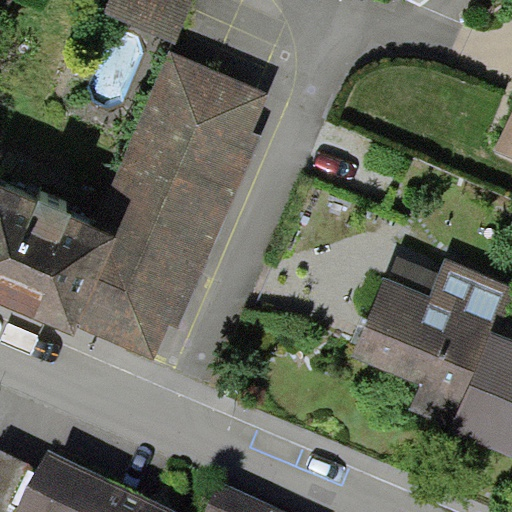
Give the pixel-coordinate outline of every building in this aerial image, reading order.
[(190,0),(103,0),(104,0),(176,32),(190,0)] [(252,121),(269,83),(170,41),(101,201),(66,186),(71,176),(38,162),(34,173),(0,158),(0,272),(69,302),(65,310),(156,350),(171,315),(181,319),(265,126),(252,121)] [(511,106),(499,139),(511,144),(511,106)] [(452,408),(511,434),(511,324),(503,321),(511,299),(511,261),(406,216),(357,333),(465,379),(452,408)] [(146,511),(53,466),(30,511),(146,511)] [(270,511),(220,489),(209,511),(270,511)]
